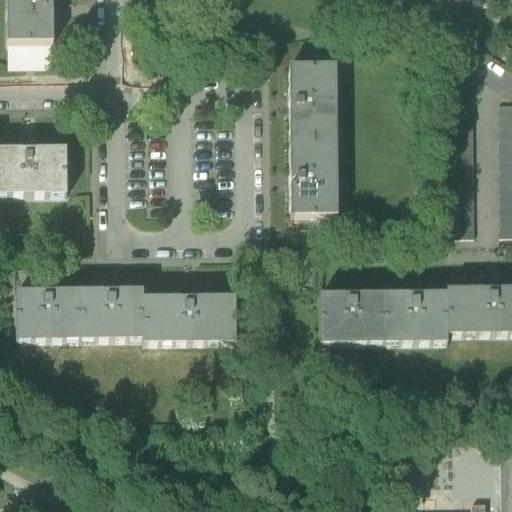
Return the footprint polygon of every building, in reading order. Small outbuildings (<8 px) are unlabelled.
[(54,50),(53,0),(6,0),(7,50),(54,50)] [(288,73),(289,149),(336,148),(335,72),(288,73)] [(452,244),(473,244),(472,79),(451,79),(452,244)] [(498,244),(511,243),(511,110),(498,111),(498,244)] [(336,223),(336,148),(289,149),(290,223),(336,223)] [(66,157),(0,157),(0,204),(66,204),(66,157)] [(511,295),(445,296),(445,300),(445,342),(511,341),(511,295)] [(79,348),(141,347),(141,304),(141,296),(79,297),(79,348)] [(15,348),(79,348),(79,297),(15,297),(15,348)] [(446,351),(445,342),(445,300),(383,301),(384,351),(446,351)] [(319,352),(384,351),(383,301),(318,301),(319,352)] [(234,304),(141,304),(141,347),(141,352),(234,351),(234,304)] [(499,511),(511,511),(511,462),(499,462),(499,511)]
